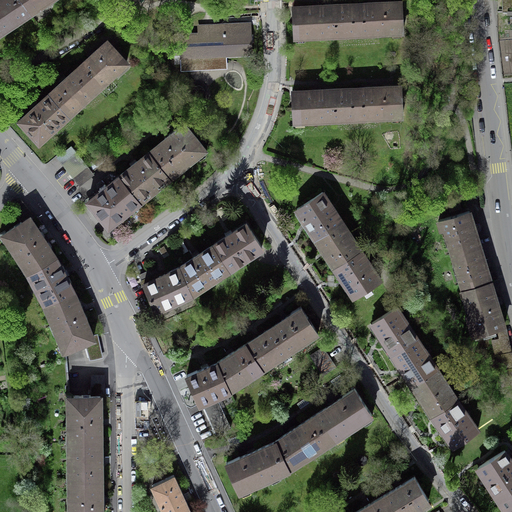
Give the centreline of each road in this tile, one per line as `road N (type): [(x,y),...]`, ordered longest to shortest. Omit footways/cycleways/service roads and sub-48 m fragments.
road 1 (residential): [(235,173),(470,511)]
road 2 (residential): [(475,0),(511,277)]
road 3 (residential): [(124,316),(216,511)]
road 4 (residential): [(127,511),(124,316)]
road 5 (residential): [(235,173),(97,270)]
road 6 (residential): [(97,270),(23,170)]
